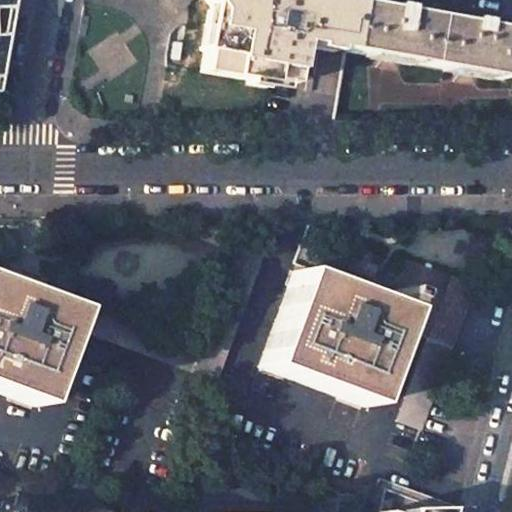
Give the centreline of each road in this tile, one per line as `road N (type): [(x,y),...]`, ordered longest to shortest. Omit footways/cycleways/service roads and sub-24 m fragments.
road 1 (residential): [(21,166),(511,172)]
road 2 (residential): [(21,166),(47,0)]
